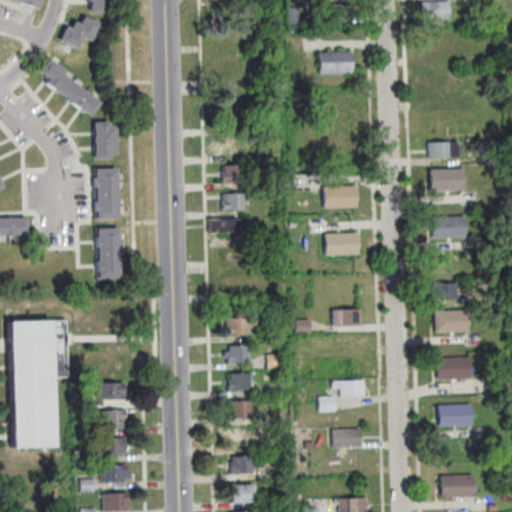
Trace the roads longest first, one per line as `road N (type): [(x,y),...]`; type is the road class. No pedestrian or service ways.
road 1 (residential): [(403,511),(388,0)]
road 2 (tertiary): [(180,511),(166,0)]
